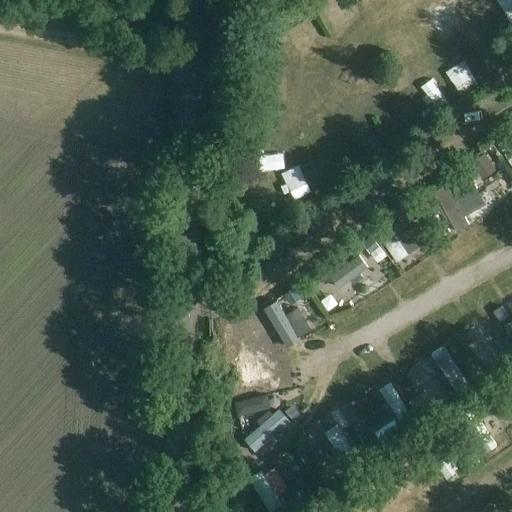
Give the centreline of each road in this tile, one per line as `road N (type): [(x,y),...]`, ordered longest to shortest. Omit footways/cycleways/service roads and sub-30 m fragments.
road 1 (tertiary): [(179,511),(200,0)]
road 2 (track): [(197,69),(0,29)]
